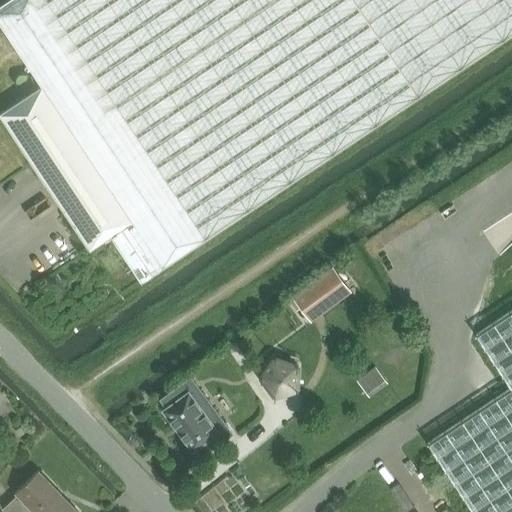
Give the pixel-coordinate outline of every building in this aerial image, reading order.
[(111,235),(141,280),(511,32),(511,0),(4,0),(0,3),(0,22),(42,85),(0,112),(0,114),(90,249),(111,235)] [(334,268),(294,298),(311,320),(351,290),(334,268)] [(511,511),(511,310),(477,334),(511,387),(429,442),(474,511),(511,511)] [(273,353),(257,378),(272,400),(300,391),(299,365),(273,353)] [(191,375),(160,397),(165,405),(162,408),(194,451),(205,442),(210,449),(233,433),(191,375)] [(6,511),(78,511),(38,470),(15,492),(17,494),(2,508),(6,511)]
